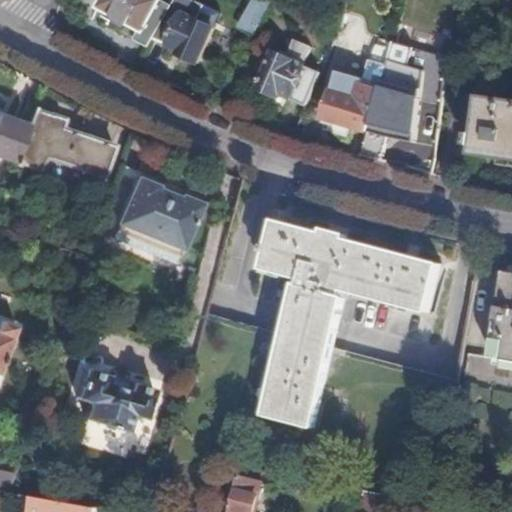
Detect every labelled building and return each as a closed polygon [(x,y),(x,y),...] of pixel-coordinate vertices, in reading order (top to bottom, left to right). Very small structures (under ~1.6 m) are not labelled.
[(138,44),(151,51),(156,42),(174,11),(154,0),(106,0),(100,11),(114,19),(109,28),(125,37),(130,28),(142,35),(138,44)] [(180,0),(174,11),(156,42),(183,54),(181,60),(200,68),(215,33),(198,24),(205,10),(183,0),(180,0)] [(258,0),(242,29),(257,37),(274,6),(264,0),(258,0)] [(319,30),(323,24),(303,12),(299,20),(302,27),(309,32),(319,30)] [(294,103),(309,110),(323,77),(308,70),(315,52),(298,46),(291,65),(276,58),(262,95),(280,102),(282,98),(294,103)] [(372,64),(391,67),(395,54),(376,50),(372,64)] [(420,103),(444,109),(450,63),(429,59),(420,103)] [(371,139),(385,89),(391,67),(372,64),(366,84),(342,78),(336,97),(334,97),(326,129),(354,137),(355,134),(371,139)] [(364,162),(381,167),(381,164),(385,162),(403,94),(385,89),(371,139),(364,162)] [(511,105),(484,102),(478,141),(474,141),(473,152),(476,152),(476,161),(511,166),(511,105)] [(61,122),(34,112),(28,129),(15,164),(40,173),(45,159),(102,179),(112,149),(59,130),(61,122)] [(0,158),(15,164),(28,129),(0,118),(0,158)] [(204,202),(121,167),(118,175),(136,182),(137,180),(159,189),(158,191),(180,200),(181,198),(202,207),(204,202)] [(183,254),(202,207),(181,198),(180,200),(158,191),(159,189),(137,180),(136,182),(118,227),(120,228),(181,253),(183,254)] [(287,338),(206,316),(198,344),(279,366),(266,418),(314,431),(327,377),(455,411),(460,384),(335,351),(347,302),(344,300),(345,293),(429,315),(442,268),(278,225),(272,250),(267,249),(266,256),(269,257),(265,273),(303,283),(303,288),(300,288),(287,338)] [(176,267),(181,253),(120,228),(114,242),(176,267)] [(511,277),(507,277),(493,362),(511,365),(511,277)] [(0,374),(15,330),(0,324),(0,374)] [(154,393),(131,386),(129,394),(106,386),(108,379),(85,372),(77,402),(90,405),(85,422),(127,434),(132,418),(145,422),(154,393)] [(129,394),(131,386),(108,379),(106,386),(129,394)] [(15,486),(17,480),(0,476),(0,495),(12,498),(15,486)] [(241,479),(233,511),(256,511),(263,485),(241,479)] [(69,495),(15,486),(12,498),(35,502),(91,511),(96,511),(100,492),(71,486),(69,495)] [(12,498),(0,495),(0,511),(33,511),(35,502),(12,498)] [(91,511),(35,502),(33,511),(91,511)]
